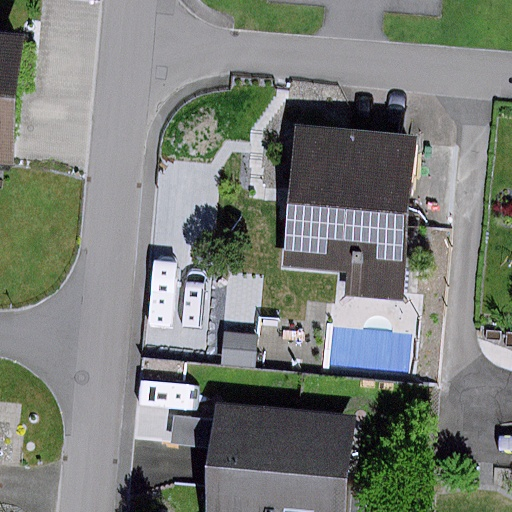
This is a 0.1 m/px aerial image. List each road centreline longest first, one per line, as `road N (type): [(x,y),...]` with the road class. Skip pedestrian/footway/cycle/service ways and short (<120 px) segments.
road 1 (residential): [(131,40),(511,78)]
road 2 (residential): [(131,40),(105,338)]
road 3 (residential): [(105,338),(90,511)]
